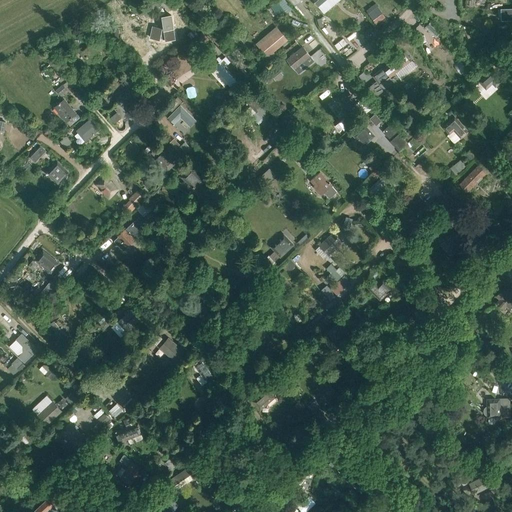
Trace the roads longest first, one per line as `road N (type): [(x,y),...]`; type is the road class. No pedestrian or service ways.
road 1 (track): [(236,511),(511,231)]
road 2 (track): [(47,215),(144,291),(256,176)]
road 3 (track): [(0,272),(169,91)]
